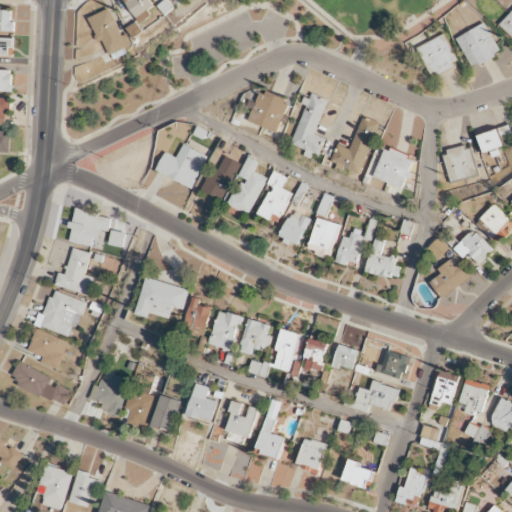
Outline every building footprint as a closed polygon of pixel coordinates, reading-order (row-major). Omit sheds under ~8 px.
[(149,11),(155,8),(149,0),(124,0),(140,24),(152,16),(149,11)] [(123,36),(109,9),(91,18),(112,62),(128,53),(126,48),(133,45),(127,34),(123,36)] [(0,31),(14,32),(14,22),(11,22),(11,11),(0,10),(0,31)] [(511,36),(511,11),(499,25),(511,36)] [(501,53),(485,23),(456,39),(473,69),(501,53)] [(431,78),(458,64),(444,35),(417,48),(431,78)] [(0,91),(12,92),(12,71),(0,70),(0,91)] [(261,91),(248,121),(276,133),(289,103),(261,91)] [(314,135),(328,100),(309,93),(304,106),(306,106),(290,145),(305,151),(303,156),(314,161),(323,138),(314,135)] [(10,98),(0,98),(0,125),(9,126),(10,98)] [(349,150),(337,145),(330,162),(360,175),(381,125),(363,118),(349,150)] [(499,153),(498,148),(503,147),(501,139),(511,137),(510,127),(478,134),(483,157),(499,153)] [(0,153),(10,154),(10,133),(0,132),(0,153)] [(156,171),(191,189),(208,157),(184,144),(177,158),(166,153),(156,171)] [(443,151),(450,182),(476,176),(469,145),(443,151)] [(378,146),(370,166),(376,168),(372,178),(401,189),(406,178),(407,179),(415,160),(378,146)] [(240,164),(226,157),(219,171),(213,168),(202,191),(223,201),(240,164)] [(266,178),(254,172),(259,162),(248,158),(240,177),(242,178),(230,206),(251,215),(266,178)] [(292,193),(282,188),(287,178),(274,172),(268,186),(271,187),(260,214),(280,222),(292,193)] [(476,224),(492,240),(500,231),(505,236),(511,228),(511,221),(495,205),(476,224)] [(92,247),(96,230),(109,232),(112,217),(76,210),(69,243),(92,247)] [(311,219),(292,211),(280,239),(298,247),(311,219)] [(308,252),(330,258),(340,225),(317,219),(308,252)] [(348,262),(357,264),(366,232),(353,229),(350,239),(344,237),(336,263),(347,266),(348,262)] [(494,251),(474,230),(454,249),(463,259),(468,254),(479,266),(494,251)] [(366,271),(398,280),(401,268),(395,266),(397,259),(382,255),(386,241),(375,238),(366,271)] [(89,295),(93,278),(85,276),(91,253),(72,249),(66,275),(59,273),(55,287),(89,295)] [(471,280),(458,256),(437,268),(442,275),(431,281),(440,297),(471,280)] [(183,311),(189,290),(146,278),(136,315),(148,318),(149,314),(169,319),(172,308),(183,311)] [(85,302),(53,291),(45,314),(39,312),(35,325),(72,339),(85,302)] [(203,338),(212,308),(199,305),(201,300),(193,298),(184,332),(203,338)] [(210,347),(233,352),(241,317),(218,312),(210,347)] [(268,351),(272,337),(267,335),(270,326),(249,319),(239,352),(252,356),(255,347),(268,351)] [(276,351),(279,351),(274,368),(289,373),(300,335),(282,329),(276,351)] [(41,363),(58,370),(68,342),(36,330),(28,352),(43,358),(41,363)] [(321,373),(329,344),(310,338),(304,359),(307,359),(305,368),(321,373)] [(359,351),(339,345),(333,365),(353,371),(359,351)] [(410,357),(387,351),(383,366),(378,365),(376,374),(404,381),(410,357)] [(249,372),(266,378),(270,365),(252,360),(249,372)] [(69,391),(51,382),(53,379),(20,362),(12,376),(19,380),(17,385),(61,407),(69,391)] [(432,405),(440,407),(441,403),(453,406),(459,376),(438,372),(432,405)] [(119,417),(130,381),(111,376),(109,383),(98,379),(91,399),(102,403),(100,411),(119,417)] [(459,402),(467,405),(464,413),(479,419),(490,387),(467,379),(459,402)] [(400,388),(372,383),(371,391),(359,388),(354,409),(369,412),(371,406),(390,410),(392,401),(397,402),(400,388)] [(218,402),(207,399),(209,388),(196,384),(187,416),(213,423),(218,402)] [(125,409),(131,411),(128,421),(147,427),(156,397),(131,390),(125,409)] [(151,429),(171,435),(181,402),(161,396),(151,429)] [(511,403),(503,398),(489,424),(511,435),(511,432),(511,403)] [(281,403),(270,400),(258,454),(280,459),(285,437),(273,435),(281,403)] [(258,409),(249,407),(246,418),(239,416),(242,404),(234,402),(226,431),(251,438),(258,409)] [(484,446),(492,431),(480,425),(478,428),(470,423),(464,435),(484,446)] [(0,460),(13,470),(24,455),(0,438),(0,460)] [(327,445),(305,439),(297,466),(319,472),(327,445)] [(375,472),(363,469),(364,464),(349,460),(343,481),(370,489),(375,472)] [(62,511),(74,474),(47,465),(41,485),(48,487),(42,505),(62,511)] [(396,502),(419,508),(428,473),(411,469),(406,488),(400,487),(396,502)] [(94,507),(100,481),(91,479),(92,474),(78,471),(71,502),(94,507)] [(428,511),(431,511),(446,511),(448,507),(458,510),(465,485),(453,482),(449,494),(434,490),(428,511)] [(148,511),(150,505),(105,492),(99,511),(148,511)]
